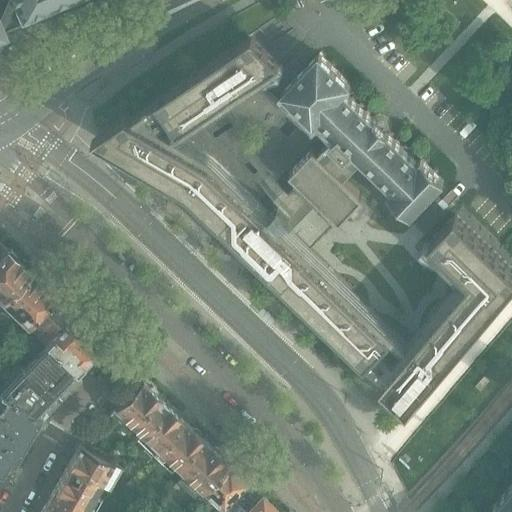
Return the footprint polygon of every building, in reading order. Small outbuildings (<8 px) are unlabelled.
[(0,0),(0,25),(58,0),(0,0)] [(303,216),(283,197),(266,215),(210,161),(170,138),(174,131),(280,59),(253,33),(131,115),(124,115),(93,136),(97,138),(188,191),(384,380),(381,383),(408,408),(511,285),(511,269),(455,215),(430,241),(469,279),(408,352),(286,234),(303,216)] [(417,162),(344,91),(351,84),(319,53),(282,92),(314,122),(318,118),(337,137),(321,154),(313,147),(293,169),(290,171),(298,178),(281,195),(283,197),(303,216),(304,217),(320,200),(340,219),(363,195),(343,176),(359,159),(391,189),(387,193),(410,216),(443,181),(421,159),(417,162)] [(0,302),(1,304),(31,273),(16,258),(16,254),(10,249),(6,249),(5,248),(0,253),(0,302)] [(55,297),(55,293),(50,287),(46,287),(31,273),(1,304),(13,315),(16,312),(29,325),(56,297),(55,297)] [(79,338),(84,332),(70,319),(64,325),(60,321),(69,311),(56,298),(55,298),(56,297),(29,325),(30,325),(28,327),(50,349),(76,373),(94,353),(79,338)] [(50,349),(33,366),(61,393),(78,375),(76,373),(50,349)] [(5,397),(7,398),(6,398),(39,417),(40,416),(39,416),(61,393),(33,366),(5,397)] [(141,379),(113,408),(140,433),(154,419),(145,411),(159,396),(157,395),(157,392),(153,387),(149,387),(148,386),(149,386),(141,379)] [(154,419),(140,433),(157,450),(185,421),(178,414),(178,415),(177,414),(177,411),(172,406),(169,406),(159,396),(145,411),(154,419)] [(0,433),(22,446),(31,430),(32,430),(39,417),(6,398),(0,409),(0,433)] [(188,452),(202,438),(200,436),(200,433),(196,429),(192,429),(192,428),(185,421),(157,450),(183,475),(197,461),(188,452)] [(0,433),(0,473),(0,474),(7,461),(12,464),(22,446),(0,433)] [(197,461),(183,475),(201,492),(204,489),(228,463),(229,463),(221,456),(220,455),(220,452),(216,448),(212,448),(202,438),(188,452),(197,461)] [(74,453),(67,465),(84,474),(78,485),(94,494),(113,461),(79,443),(74,453)] [(131,460),(124,468),(132,476),(140,468),(131,460)] [(228,463),(204,489),(222,506),(230,498),(246,481),(228,463)] [(54,488),(49,496),(77,511),(84,511),(94,494),(78,485),(84,474),(67,465),(55,488),(54,488)] [(131,477),(125,485),(139,495),(145,487),(131,477)] [(246,511),(279,511),(246,481),(230,498),(239,505),(246,511)] [(511,511),(511,483),(492,507),(490,508),(489,510),(487,511),(511,511)] [(45,505),(40,511),(77,511),(49,496),(45,505)] [(230,498),(222,506),(229,511),(232,511),(239,505),(230,498)]
